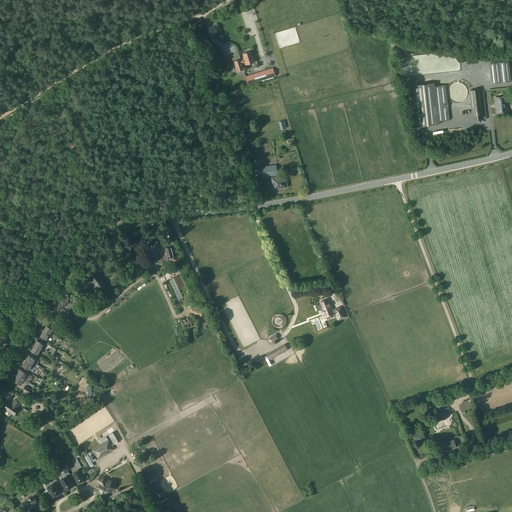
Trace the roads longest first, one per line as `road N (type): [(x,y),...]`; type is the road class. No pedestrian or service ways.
road 1 (tertiary): [(4,338),(25,299),(80,240),(109,225),(275,204),(511,153)]
road 2 (track): [(224,0),(191,20),(115,44),(0,114)]
road 3 (unknown): [(252,207),(298,301),(290,332)]
road 4 (track): [(161,511),(127,450),(89,486)]
